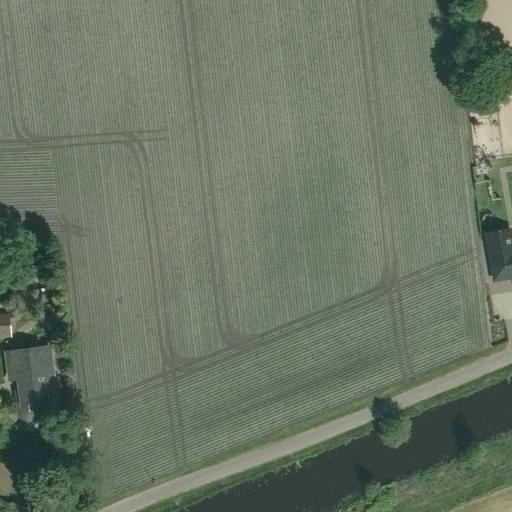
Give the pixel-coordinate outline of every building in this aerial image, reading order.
[(511,234),(511,228),(486,233),(493,282),(511,279),(511,234)] [(56,303),(55,303),(44,305),(38,306),(41,332),(59,328),(56,303)] [(0,314),(0,337),(10,337),(8,314),(0,314)] [(37,401),(55,398),(49,348),(6,353),(9,379),(18,378),(20,391),(16,392),(19,415),(26,420),(34,419),(39,413),(37,401)] [(0,419),(0,442),(14,443),(15,420),(0,419)]
